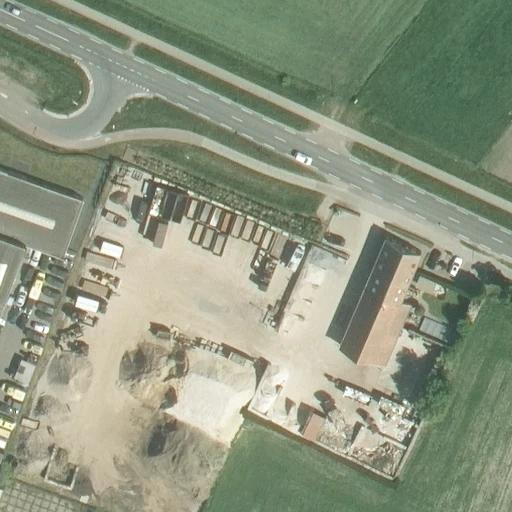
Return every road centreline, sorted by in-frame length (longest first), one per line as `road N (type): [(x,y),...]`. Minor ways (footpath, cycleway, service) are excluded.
road 1 (secondary): [(511,246),(122,64)]
road 2 (secondary): [(122,64),(0,7)]
